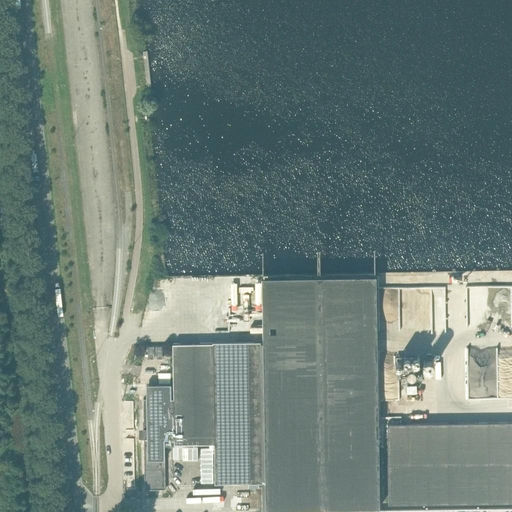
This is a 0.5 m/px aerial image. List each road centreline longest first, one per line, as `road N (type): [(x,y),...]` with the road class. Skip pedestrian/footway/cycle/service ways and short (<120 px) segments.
road 1 (unclassified): [(77,510),(22,0)]
road 2 (unclassified): [(117,355),(100,344),(65,0)]
road 3 (unclassified): [(117,355),(138,231),(126,71)]
road 4 (unclassified): [(77,510),(102,505),(114,490),(117,355)]
